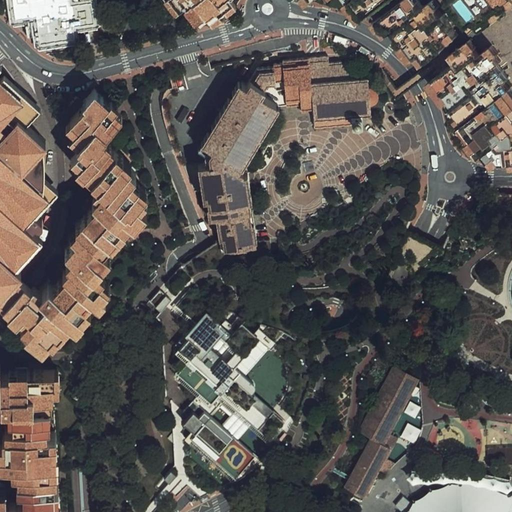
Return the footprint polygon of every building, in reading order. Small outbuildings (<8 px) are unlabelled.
[(9,0),(11,20),(35,18),(39,49),(81,44),(75,0),(9,0)] [(171,0),(186,16),(207,0),(171,0)] [(317,0),(363,0),(375,15),(393,0),(309,0),(313,3),(317,0)] [(511,0),(405,0),(377,20),(388,33),(392,31),(413,61),(419,57),(423,63),(481,32),(511,11),(511,0)] [(474,46),(430,80),(482,156),(511,160),(511,91),(508,86),(511,82),(498,68),(503,64),(493,49),(482,57),(474,46)] [(285,63),(288,104),(300,102),(301,112),(312,112),(314,126),(369,122),(367,111),(377,111),(375,100),(380,98),(382,94),(382,90),(379,85),(374,85),(373,71),(353,72),(352,61),(333,62),(333,59),(316,60),(285,63)] [(0,302),(27,273),(19,265),(45,237),(36,226),(44,226),(44,219),(38,211),(59,188),(49,175),(47,148),(52,140),(27,119),(41,105),(0,69),(0,68),(3,64),(0,61),(0,302)] [(257,244),(248,163),(288,104),(285,63),(259,65),(246,82),(238,80),(199,140),(210,147),(209,159),(197,161),(203,197),(208,199),(210,216),(218,215),(223,249),(257,244)] [(72,264),(17,321),(46,348),(109,281),(100,262),(150,191),(110,135),(128,112),(97,88),(68,124),(79,171),(101,185),(72,230),(72,264)] [(492,210),(511,209),(511,195),(493,196),(492,210)] [(187,438),(236,482),(262,453),(216,412),(225,402),(267,440),(291,389),(283,353),(259,332),(246,347),(182,291),(166,309),(186,327),(167,348),(184,363),(172,376),(192,395),(177,411),(196,428),(187,438)] [(343,485),(364,496),(391,445),(385,442),(419,378),(393,364),(358,430),(369,437),(343,485)] [(0,367),(0,421),(5,421),(8,489),(0,489),(0,511),(59,511),(54,365),(0,367)] [(420,429),(407,423),(400,438),(413,444),(420,429)] [(472,465),(412,464),(409,472),(411,479),(472,481),(473,474),(472,465)] [(511,477),(483,469),(478,475),(480,481),(511,490),(511,489),(511,477)] [(479,484),(453,484),(429,493),(409,508),(406,511),(511,511),(511,498),(503,492),(479,484)]
